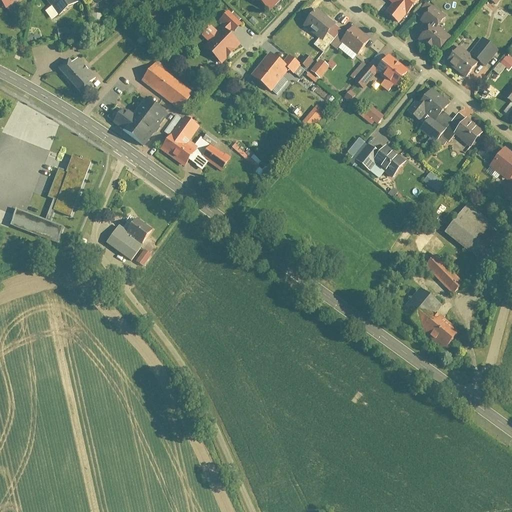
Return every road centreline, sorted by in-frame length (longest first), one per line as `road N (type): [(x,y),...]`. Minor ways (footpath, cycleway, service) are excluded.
road 1 (secondary): [(478,408),(125,150)]
road 2 (residential): [(251,511),(211,414),(100,270),(87,231),(125,150)]
road 3 (residential): [(511,134),(339,0)]
road 4 (secondary): [(125,150),(0,73)]
road 5 (unclassified): [(478,408),(511,283)]
